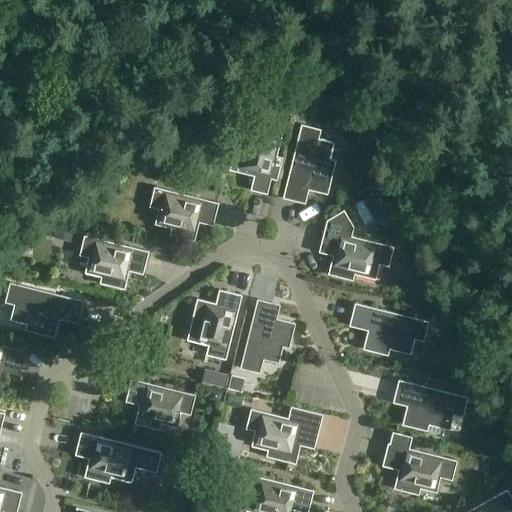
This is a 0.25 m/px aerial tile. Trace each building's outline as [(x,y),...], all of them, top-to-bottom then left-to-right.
[(285,125),(265,120),(263,129),(248,125),(243,144),(237,142),(230,169),(254,175),(251,189),(268,194),(285,125)] [(330,158),(334,142),(319,138),(321,129),(302,124),(283,198),(300,202),(304,188),(328,194),(336,160),(330,158)] [(169,173),(188,188),(197,177),(178,162),(169,173)] [(155,186),(150,206),(159,208),(155,224),(172,228),(170,234),(195,240),(201,216),(215,220),(219,203),(155,186)] [(389,266),(394,246),(352,236),(354,227),(344,210),(327,220),(320,246),(334,250),(328,274),(353,280),(355,274),(376,279),(380,264),(389,266)] [(149,251),(85,235),(80,255),(89,257),(85,272),(102,276),(100,283),(125,289),(131,265),(145,268),(149,251)] [(84,301),(10,282),(5,302),(15,304),(11,319),(27,323),(26,330),(55,337),(61,313),(80,318),(84,301)] [(226,359),(242,295),(225,291),(222,304),(197,298),(191,323),(198,325),(194,341),(209,345),(206,354),(226,359)] [(241,368),(260,373),(264,359),(279,362),(283,346),(289,348),(296,323),(271,317),(275,303),(258,299),(241,368)] [(415,338),(424,341),(429,321),(355,302),(351,320),(369,324),(363,348),(388,355),(390,348),(411,354),(415,338)] [(21,369),(26,352),(0,345),(0,374),(3,364),(21,369)] [(227,374),(205,369),(202,383),(224,388),(227,374)] [(182,412),(191,414),(196,395),(132,378),(127,396),(141,399),(135,423),(160,429),(162,423),(178,427),(182,412)] [(409,400),(402,424),(427,430),(429,424),(450,429),(454,414),(463,417),(468,397),(399,379),(395,397),(409,400)] [(267,456),(296,464),(302,439),(316,443),(323,414),(291,406),(288,418),(251,408),(246,428),(256,431),(252,446),(268,450),(267,456)] [(393,431),(390,443),(388,443),(384,460),(400,464),(394,488),(419,494),(421,488),(437,492),(441,477),(452,480),(457,460),(408,448),(411,436),(393,431)] [(145,469),(150,449),(81,432),(77,449),(91,452),(85,476),(109,483),(111,476),(132,482),(136,466),(145,469)] [(314,490),(245,473),(240,493),(249,495),(246,510),(252,511),(293,511),(296,504),(310,507),(314,490)] [(22,492),(0,486),(0,511),(2,511),(4,506),(18,509),(22,492)] [(511,497),(507,489),(466,511),(509,511),(511,509),(511,497)]
